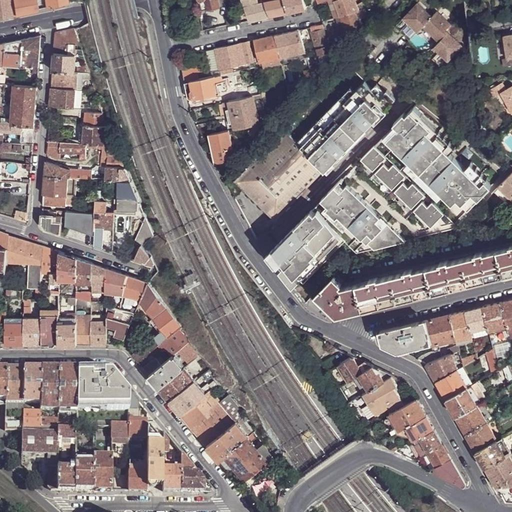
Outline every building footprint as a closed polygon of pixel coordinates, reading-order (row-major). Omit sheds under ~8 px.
[(15,0),(0,0),(0,18),(17,15),(15,0)] [(37,0),(46,0),(48,8),(70,4),(69,0),(15,0),(17,15),(39,10),(37,0)] [(202,0),(205,9),(227,4),(226,0),(202,0)] [(250,21),(270,16),(267,2),(260,4),(257,4),(255,0),(244,0),(245,6),(248,16),(250,21)] [(280,14),(288,12),(284,0),(276,0),(267,2),(270,16),(280,14)] [(300,10),(307,8),(304,0),(284,0),(288,12),(300,10)] [(335,14),(336,17),(341,16),(338,8),(335,1),(334,0),(327,0),(333,15),(335,14)] [(338,8),(341,16),(365,9),(369,8),(366,3),(358,5),(355,0),(336,0),(335,1),(338,8)] [(462,46),(448,32),(453,27),(437,11),(431,16),(417,2),(394,26),(408,39),(420,27),(422,25),(424,27),(433,36),(439,41),(425,56),(439,70),(462,46)] [(340,32),(342,32),(345,42),(353,35),(350,28),(360,24),(363,23),(363,22),(361,17),(366,15),(366,14),(366,13),(365,9),(341,16),(343,23),(339,24),(339,25),(338,26),(337,28),(338,30),(338,31),(340,32)] [(315,26),(312,27),(317,49),(330,47),(324,24),(315,26)] [(80,45),(75,29),(56,33),(55,44),(54,53),(73,55),(73,48),(68,47),(68,44),(80,45)] [(313,75),(299,30),(284,33),(274,35),(280,57),(293,54),(296,62),(301,62),(305,78),(303,78),(305,84),(313,75)] [(265,37),(254,40),(259,62),(273,58),(280,57),(274,35),(265,37)] [(33,37),(23,39),(22,66),(32,67),(38,67),(41,36),(33,37)] [(22,66),(23,39),(14,41),(6,43),(5,64),(22,66)] [(250,41),(215,48),(220,69),(254,62),(250,41)] [(215,48),(207,50),(212,71),(220,69),(215,48)] [(54,63),(53,71),(75,72),(76,55),(73,55),(54,53),(54,63)] [(186,68),(182,69),(185,82),(200,79),(198,73),(201,72),(200,65),(186,68)] [(53,78),(52,88),(77,91),(78,73),(75,72),(53,71),(53,78)] [(223,81),(222,74),(200,79),(185,82),(187,92),(188,97),(194,96),(194,99),(202,97),(213,94),(219,93),(217,82),(223,81)] [(325,169),(326,169),(396,97),(387,89),(385,91),(382,94),(378,90),(376,92),(372,88),(365,81),(355,90),(344,102),(346,104),(324,126),(322,124),(304,144),(302,146),(285,130),(236,180),(253,197),(276,219),(325,169)] [(377,82),(372,88),(376,92),(378,90),(382,94),(385,91),(377,82)] [(502,82),(490,88),(494,96),(501,92),(511,112),(511,111),(511,85),(506,89),(502,82)] [(9,89),(15,90),(14,105),(12,124),(34,127),(35,122),(37,93),(37,86),(10,85),(9,89)] [(261,94),(259,85),(252,86),(242,88),(245,98),(253,96),(261,94)] [(299,139),(304,144),(322,124),(324,126),(346,104),(344,102),(355,90),(351,86),(299,139)] [(77,91),(52,88),(51,97),(51,105),(81,108),(83,91),(77,91)] [(256,110),(253,96),(245,98),(229,102),(231,109),(232,115),(256,110)] [(335,187),(269,254),(293,285),(295,283),(300,278),(304,282),(345,240),(357,252),(449,228),(491,185),(486,179),(482,183),(465,166),(450,151),(429,130),(432,127),(421,116),(423,113),(415,105),(407,113),(405,111),(394,121),(396,124),(362,159),(355,166),(352,164),(351,163),(332,184),(335,187)] [(259,123),(256,110),(232,115),(234,123),(235,129),(259,123)] [(272,112),(266,117),(267,122),(267,123),(274,116),(272,112)] [(103,145),(104,127),(106,127),(102,115),(85,113),(82,143),(86,143),(98,144),(103,145)] [(456,145),(423,113),(421,116),(432,127),(429,130),(450,151),(456,145)] [(0,123),(0,139),(33,142),(34,136),(34,127),(12,124),(0,123)] [(233,148),(229,130),(209,135),(213,153),(215,163),(226,160),(228,157),(228,153),(230,152),(229,149),(233,148)] [(85,159),(86,149),(86,143),(82,143),(48,140),(47,149),(47,155),(54,155),(54,152),(59,152),(83,152),(83,159),(85,159)] [(130,181),(115,146),(109,145),(108,157),(107,157),(107,166),(107,167),(106,174),(106,180),(119,181),(130,181)] [(360,157),(352,164),(355,166),(362,159),(360,157)] [(471,160),(465,166),(482,183),(486,179),(488,177),(471,160)] [(31,171),(31,164),(27,163),(4,162),(3,171),(19,172),(24,170),(31,171)] [(46,162),(46,176),(77,178),(91,179),(92,170),(71,169),(70,170),(46,162)] [(511,171),(498,185),(510,197),(511,198),(511,171)] [(44,202),(43,206),(66,207),(66,204),(75,205),(77,178),(46,176),(44,202)] [(139,211),(138,200),(130,181),(119,181),(118,209),(139,211)] [(235,181),(230,184),(236,196),(241,193),(235,181)] [(498,185),(494,190),(505,201),(510,197),(498,185)] [(115,208),(108,208),(108,203),(101,203),(96,202),(95,205),(95,212),(96,212),(115,213),(115,209),(115,208)] [(216,217),(211,207),(206,210),(210,220),(216,217)] [(80,232),(95,238),(96,215),(88,214),(66,212),(65,226),(65,227),(80,232)] [(94,246),(103,249),(104,229),(114,230),(114,222),(115,222),(116,214),(116,213),(115,213),(96,212),(96,215),(95,238),(94,246)] [(62,226),(62,223),(62,217),(43,215),(42,222),(42,224),(45,229),(64,236),(65,227),(65,226),(62,226)] [(147,243),(155,236),(147,219),(135,245),(131,244),(127,257),(136,260),(142,246),(143,248),(147,243)] [(11,236),(0,232),(0,248),(10,250),(11,236)] [(16,238),(11,236),(10,250),(10,263),(26,263),(27,241),(16,238)] [(35,243),(27,241),(26,263),(29,263),(29,288),(37,288),(37,299),(43,299),(43,286),(44,277),(44,270),(44,246),(35,243)] [(511,272),(511,244),(511,246),(498,249),(504,275),(511,272)] [(44,270),(52,270),(53,249),(46,247),(44,246),(44,270)] [(151,257),(150,258),(143,248),(142,246),(136,260),(144,263),(153,266),(155,265),(151,257)] [(10,250),(0,248),(0,266),(9,268),(10,263),(10,250)] [(52,270),(52,277),(52,280),(60,280),(60,277),(61,252),(56,250),(53,249),(52,270)] [(469,283),(504,275),(498,249),(485,252),(484,251),(476,253),(476,254),(463,257),(469,283)] [(65,253),(61,252),(60,277),(77,280),(78,258),(65,253)] [(452,287),(469,283),(463,257),(449,261),(449,260),(441,262),(441,263),(428,266),(434,292),(452,287)] [(80,259),(78,258),(77,280),(77,283),(92,283),(92,263),(80,259)] [(97,264),(92,263),(92,283),(92,293),(107,293),(107,269),(107,268),(97,264)] [(417,296),(434,292),(428,266),(414,269),(414,268),(405,270),(405,271),(392,275),(399,300),(417,296)] [(114,271),(107,268),(107,269),(107,293),(124,294),(127,275),(114,271)] [(0,344),(6,344),(7,316),(8,310),(9,272),(0,270),(0,306),(0,307),(0,306),(0,344)] [(134,278),(127,275),(124,294),(143,299),(150,283),(134,278)] [(356,311),(363,309),(357,283),(342,287),(341,285),(343,283),(335,275),(316,294),(338,315),(356,311)] [(394,302),(399,300),(392,275),(379,278),(379,276),(370,278),(371,280),(357,283),(363,309),(373,307),(394,302)] [(44,277),(43,286),(47,286),(47,292),(50,292),(52,293),(52,280),(52,277),(44,277)] [(154,317),(168,307),(150,283),(143,299),(142,302),(154,317)] [(77,299),(92,302),(92,295),(92,293),(77,293),(77,295),(77,299)] [(77,303),(77,299),(69,296),(68,296),(68,306),(77,307),(77,303)] [(511,298),(506,300),(501,301),(508,326),(508,331),(511,329),(511,298)] [(123,300),(121,309),(137,313),(140,305),(123,300)] [(487,305),(482,306),(488,331),(508,326),(501,301),(487,305)] [(114,307),(107,305),(107,312),(107,321),(107,325),(117,327),(116,334),(119,335),(127,337),(129,332),(131,327),(136,315),(137,313),(121,309),(114,307)] [(472,308),(465,310),(471,333),(474,333),(473,330),(479,329),(481,334),(489,332),(488,331),(482,306),(472,308)] [(160,344),(182,326),(168,307),(154,317),(155,318),(165,330),(160,333),(133,355),(139,361),(160,344)] [(450,313),(456,337),(471,333),(465,310),(455,312),(450,313)] [(432,344),(456,338),(456,337),(450,313),(436,317),(426,319),(432,341),(431,342),(432,344)] [(60,315),(43,314),(43,317),(42,344),(50,344),(59,344),(60,321),(60,315)] [(25,317),(7,316),(6,344),(15,344),(25,344),(25,317)] [(43,317),(25,317),(25,344),(35,344),(42,344),(43,317)] [(165,330),(155,318),(152,320),(151,322),(160,333),(165,330)] [(380,330),(383,343),(397,350),(431,342),(432,341),(426,319),(400,325),(380,330)] [(77,321),(60,321),(59,344),(69,344),(77,344),(77,321)] [(92,321),(77,321),(77,344),(87,344),(92,344),(92,321)] [(107,321),(92,321),(92,344),(100,344),(107,344),(107,325),(107,321)] [(182,326),(160,344),(165,350),(172,344),(178,352),(181,350),(192,340),(182,326)] [(197,358),(202,354),(192,340),(181,350),(192,362),(197,358)] [(439,352),(441,357),(451,353),(459,350),(457,344),(439,352)] [(497,369),(492,348),(487,352),(486,352),(493,372),(497,369)] [(421,361),(426,363),(441,357),(439,352),(438,349),(434,349),(429,351),(426,352),(422,354),(419,356),(416,359),(421,361)] [(485,349),(476,353),(476,354),(477,357),(486,352),(487,352),(485,349)] [(432,375),(436,381),(457,369),(451,353),(441,357),(426,363),(432,375)] [(207,372),(212,368),(202,354),(197,358),(207,372)] [(476,354),(461,359),(463,366),(477,357),(476,354)] [(351,355),(339,363),(349,380),(354,377),(359,373),(372,365),(365,361),(358,365),(356,362),(353,356),(351,355)] [(184,368),(174,356),(166,361),(150,375),(156,382),(160,388),(184,368)] [(150,375),(166,361),(163,357),(158,360),(156,358),(144,368),(145,370),(150,375)] [(511,372),(508,363),(502,366),(510,385),(511,384),(511,372)] [(359,373),(369,389),(391,376),(393,375),(382,370),(372,365),(359,373)] [(196,381),(185,367),(184,368),(160,388),(166,395),(171,400),(196,381)] [(213,389),(222,381),(212,368),(207,372),(203,376),(213,389)] [(6,404),(23,404),(24,369),(20,369),(9,369),(7,369),(6,400),(6,404)] [(23,404),(41,404),(41,369),(30,369),(24,369),(23,404)] [(41,411),(59,411),(59,369),(49,369),(41,369),(41,404),(41,411)] [(59,411),(76,412),(76,392),(76,369),(64,369),(59,369),(59,411)] [(76,422),(76,428),(94,428),(112,429),(112,424),(112,370),(111,369),(89,369),(76,369),(76,392),(76,412),(76,422)] [(457,369),(436,381),(443,394),(446,398),(467,386),(457,369)] [(119,379),(112,370),(112,424),(129,424),(130,391),(119,379)] [(354,377),(364,393),(369,389),(359,373),(354,377)] [(404,404),(401,399),(398,393),(393,386),(396,384),(391,376),(369,389),(364,393),(363,393),(376,413),(390,405),(393,411),(404,404)] [(207,393),(196,381),(171,400),(176,407),(181,413),(207,393)] [(481,401),(471,384),(467,386),(477,404),(481,401)] [(477,404),(467,386),(446,398),(452,410),(456,416),(477,404)] [(222,402),(212,389),(207,393),(181,413),(185,417),(208,446),(238,421),(222,402)] [(130,391),(129,424),(130,438),(147,438),(147,426),(147,421),(139,421),(139,409),(139,403),(130,391)] [(238,421),(246,415),(231,394),(222,402),(238,421)] [(404,404),(393,411),(390,413),(396,423),(400,429),(404,426),(407,425),(412,422),(426,414),(416,397),(404,404)] [(491,419),(481,401),(477,404),(487,421),(491,419)] [(487,421),(477,404),(456,416),(462,427),(466,433),(487,421)] [(23,427),(41,427),(41,419),(41,412),(23,411),(23,425),(23,427)] [(250,436),(257,430),(258,429),(249,414),(246,415),(238,421),(250,436)] [(416,429),(420,436),(434,428),(426,414),(412,422),(416,429)] [(41,427),(58,428),(58,421),(58,419),(41,419),(41,427)] [(250,436),(238,421),(208,446),(214,453),(220,460),(227,455),(250,436)] [(497,438),(487,421),(466,433),(473,446),(475,450),(497,438)] [(407,425),(416,439),(420,436),(416,429),(412,422),(407,425)] [(112,429),(112,439),(129,439),(130,438),(129,424),(112,424),(112,429)] [(159,486),(164,486),(164,468),(164,458),(164,445),(147,426),(147,438),(147,444),(147,445),(147,451),(147,462),(147,486),(159,486)] [(58,466),(58,444),(58,438),(58,428),(41,427),(23,427),(23,430),(23,453),(48,454),(49,466),(48,488),(51,491),(58,491),(58,466)] [(76,440),(76,428),(58,428),(58,438),(76,440)] [(422,453),(428,450),(443,442),(434,428),(420,436),(416,439),(414,440),(410,442),(412,446),(413,449),(418,446),(422,453)] [(182,459),(182,454),(172,442),(164,432),(164,445),(164,458),(182,459)] [(266,460),(274,454),(265,443),(260,448),(250,436),(227,455),(251,483),(265,471),(262,468),(260,465),(266,460)] [(506,454),(497,438),(475,450),(483,463),(485,466),(506,454)] [(112,449),(129,449),(129,443),(129,439),(112,439),(112,449)] [(437,465),(451,457),(443,442),(428,450),(433,458),(437,465)] [(413,449),(418,456),(422,453),(418,446),(413,449)] [(422,453),(430,469),(437,465),(433,458),(428,450),(422,453)] [(511,457),(509,453),(506,454),(485,466),(493,482),(496,486),(511,483),(511,457)] [(195,470),(182,454),(182,459),(182,469),(181,492),(195,492),(210,492),(212,489),(198,473),(190,473),(190,470),(195,470)] [(101,491),(112,491),(112,456),(94,456),(94,464),(94,491),(101,491)] [(466,483),(451,457),(437,465),(430,469),(448,478),(464,486),(466,483)] [(147,486),(147,462),(129,462),(129,492),(139,492),(147,492),(147,486)] [(94,491),(94,464),(76,464),(76,466),(76,469),(76,491),(85,491),(94,491)] [(67,491),(76,491),(76,469),(76,466),(58,466),(58,491),(67,491)] [(172,492),(181,492),(182,469),(164,468),(164,486),(164,492),(172,492)]
